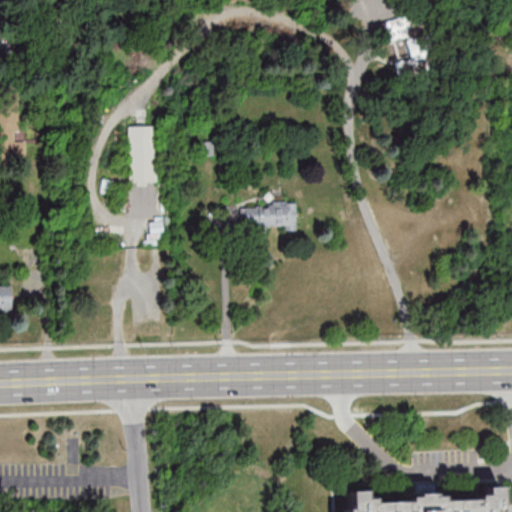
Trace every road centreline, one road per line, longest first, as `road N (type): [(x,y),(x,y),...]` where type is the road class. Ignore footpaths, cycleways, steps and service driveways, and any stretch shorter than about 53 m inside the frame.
road 1 (secondary): [(511,370),(0,384)]
road 2 (residential): [(141,511),(129,380)]
